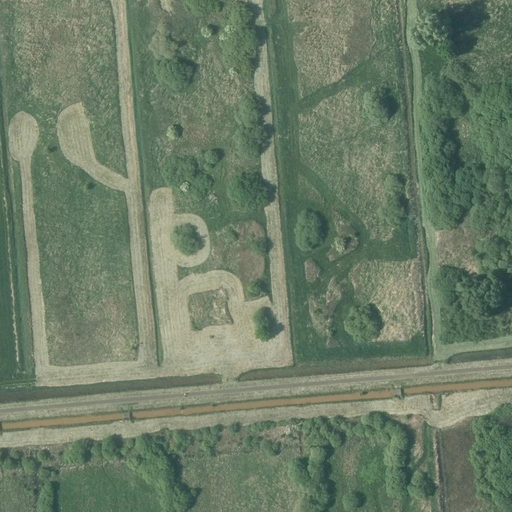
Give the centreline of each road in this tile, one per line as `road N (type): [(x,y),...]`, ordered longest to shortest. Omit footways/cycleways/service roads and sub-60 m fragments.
road 1 (unclassified): [(511,367),(0,410)]
road 2 (track): [(511,340),(441,348),(410,0)]
